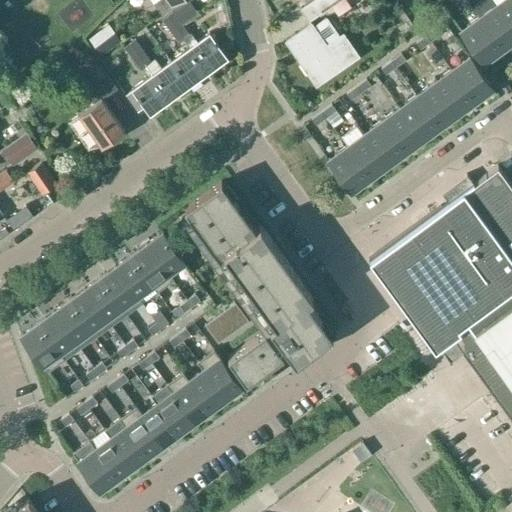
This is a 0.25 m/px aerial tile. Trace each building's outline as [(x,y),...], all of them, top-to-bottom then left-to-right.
[(154,0),(152,1),(161,13),(179,0),(154,0)] [(311,0),(300,8),(309,21),(322,12),(320,9),(330,2),(334,8),(346,0),(311,0)] [(511,0),(500,0),(496,3),(511,24),(511,0)] [(199,14),(189,1),(173,12),(181,23),(183,25),(199,14)] [(479,16),(501,47),(511,39),(511,24),(496,3),(479,16)] [(181,23),(173,12),(163,20),(171,31),(181,23)] [(461,29),(483,60),(501,47),(479,16),(461,29)] [(311,23),(286,41),(316,84),(358,55),(343,33),(339,36),(325,17),(313,25),(311,23)] [(89,38),(102,53),(120,39),(108,23),(89,38)] [(190,35),(183,25),(181,23),(171,31),(179,42),(184,39),(190,35)] [(436,26),(426,34),(431,40),(441,33),(436,26)] [(226,55),(210,33),(198,42),(191,33),(190,35),(184,39),(191,47),(207,70),(226,55)] [(426,34),(416,41),(421,48),(431,40),(426,34)] [(144,50),(136,38),(124,47),(133,58),(144,50)] [(207,70),(191,47),(172,61),(188,83),(207,70)] [(133,58),(141,70),(147,65),(153,61),(144,50),(133,58)] [(401,52),(391,59),(396,66),(406,58),(401,52)] [(451,68),(474,99),(492,86),(469,55),(451,68)] [(391,59),(381,67),(386,73),(396,66),(391,59)] [(188,83),(172,61),(162,68),(157,61),(154,60),(153,61),(147,65),(169,97),(188,83)] [(147,65),(141,70),(144,73),(143,74),(147,79),(133,89),(134,90),(127,95),(139,112),(146,107),(149,111),(169,97),(147,65)] [(434,81),(456,112),(474,99),(451,68),(434,81)] [(101,70),(80,85),(90,98),(100,91),(102,95),(113,86),(101,70)] [(366,77),(356,85),(361,91),(371,84),(366,77)] [(416,94),(439,125),(456,112),(434,81),(416,94)] [(356,85),(346,92),(351,98),(361,91),(356,85)] [(399,107),(421,137),(439,125),(416,94),(399,107)] [(79,113),(69,120),(89,148),(101,145),(102,146),(124,130),(101,97),(79,113)] [(331,103),(321,110),(326,117),(336,109),(331,103)] [(381,119),(404,150),(421,137),(399,107),(381,119)] [(321,110),(311,117),(316,124),(326,117),(321,110)] [(364,132),(386,163),(404,150),(381,119),(364,132)] [(37,147),(27,132),(14,141),(24,156),(37,147)] [(347,145),(369,176),(386,163),(364,132),(347,145)] [(328,158),(351,189),(369,176),(347,145),(328,158)] [(42,161),(28,171),(41,191),(56,181),(42,161)] [(511,381),(511,186),(496,165),(473,181),(468,174),(436,197),(441,204),(402,232),(427,265),(393,289),(432,342),(457,323),(468,337),(458,344),(488,385),(505,372),(511,381)] [(6,170),(0,174),(0,186),(2,189),(14,180),(6,170)] [(255,227),(252,223),(240,206),(235,199),(223,183),(221,180),(184,207),(220,256),(225,252),(275,321),(228,355),(246,381),(284,354),(278,346),(283,342),(295,360),(332,333),(329,329),(317,312),(308,299),(312,295),(305,284),(302,280),(279,249),(260,223),(255,227)] [(162,231),(146,242),(173,279),(174,279),(168,271),(184,260),(162,231)] [(146,242),(131,254),(157,290),(173,279),(146,242)] [(131,254),(115,265),(136,294),(142,302),(143,301),(137,294),(151,283),(157,291),(157,290),(131,254)] [(115,265),(100,276),(121,305),(126,313),(142,302),(136,294),(115,265)] [(100,276),(84,288),(105,317),(111,324),(126,313),(121,305),(100,276)] [(84,288),(69,299),(90,328),(95,336),(111,324),(105,317),(84,288)] [(195,292),(187,298),(192,305),(200,299),(195,292)] [(187,298),(179,304),(184,311),(192,305),(187,298)] [(69,299),(53,310),(74,339),(80,347),(95,336),(90,328),(69,299)] [(229,305),(224,309),(231,318),(242,310),(235,301),(229,305)] [(224,309),(219,312),(226,321),(231,318),(224,309)] [(53,310),(38,322),(64,358),(80,347),(74,339),(53,310)] [(242,310),(231,318),(238,327),(243,323),(248,319),(242,310)] [(219,312),(214,316),(221,325),(226,321),(219,312)] [(164,315),(156,321),(161,328),(169,322),(164,315)] [(214,316),(209,320),(216,329),(221,325),(214,316)] [(231,318),(226,321),(233,331),(238,327),(231,318)] [(209,320),(204,323),(211,333),(216,329),(209,320)] [(156,321),(148,327),(153,334),(161,328),(156,321)] [(226,321),(221,325),(228,334),(233,331),(226,321)] [(38,322),(21,333),(48,370),(64,358),(38,322)] [(221,325),(216,329),(223,338),(228,334),(221,325)] [(185,326),(177,332),(182,339),(190,333),(185,326)] [(216,329),(211,333),(218,342),(223,338),(216,329)] [(177,332),(169,338),(174,345),(182,339),(177,332)] [(133,337),(125,344),(130,350),(138,344),(133,337)] [(125,344),(117,350),(121,356),(130,350),(125,344)] [(214,348),(198,360),(224,397),(240,385),(241,385),(214,348)] [(154,349),(146,355),(151,362),(159,356),(154,349)] [(146,355),(138,361),(143,368),(151,362),(146,355)] [(102,360),(94,366),(99,373),(107,367),(102,360)] [(183,371),(182,371),(209,408),(224,397),(198,360),(197,361),(202,368),(188,379),(183,371)] [(94,366),(86,372),(91,379),(99,373),(94,366)] [(182,371),(167,383),(193,419),(209,408),(182,371)] [(123,372),(115,378),(120,385),(128,379),(123,372)] [(78,377),(70,384),(75,390),(83,384),(78,377)] [(115,378),(107,384),(112,391),(120,385),(115,378)] [(167,383),(151,394),(157,402),(178,431),(193,419),(167,383)] [(92,394),(84,400),(89,407),(97,401),(92,394)] [(136,405),(135,405),(162,442),(178,431),(157,402),(151,394),(150,395),(156,402),(142,413),(136,405)] [(84,400),(76,406),(81,413),(89,407),(84,400)] [(135,405),(120,417),(147,453),(162,442),(135,405)] [(69,412),(61,418),(66,424),(74,418),(69,412)] [(120,417),(104,428),(110,436),(131,465),(147,453),(120,417)] [(90,439),(89,439),(95,447),(116,476),(131,465),(110,436),(104,428),(104,429),(109,436),(95,447),(90,439)] [(89,439),(73,451),(78,459),(99,488),(116,476),(95,447),(89,439)] [(39,511),(29,497),(8,511),(39,511)]
